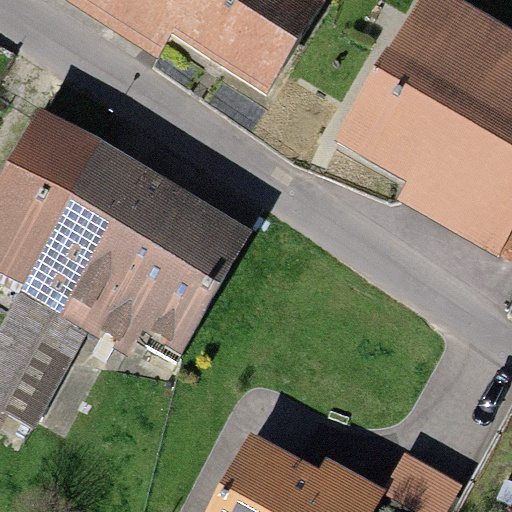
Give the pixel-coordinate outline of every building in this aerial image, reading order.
[(63,0),(152,52),(162,34),(182,0),(63,0)] [(323,0),(182,0),(162,34),(267,96),(323,0)] [(411,183),(399,206),(511,266),(511,41),(433,0),(418,0),(341,145),(411,183)] [(32,118),(0,178),(0,271),(27,286),(90,319),(175,363),(245,228),(32,118)] [(0,425),(27,440),(90,319),(27,286),(0,337),(0,425)] [(239,439),(205,511),(358,511),(371,484),(298,451),(292,463),(239,439)]
